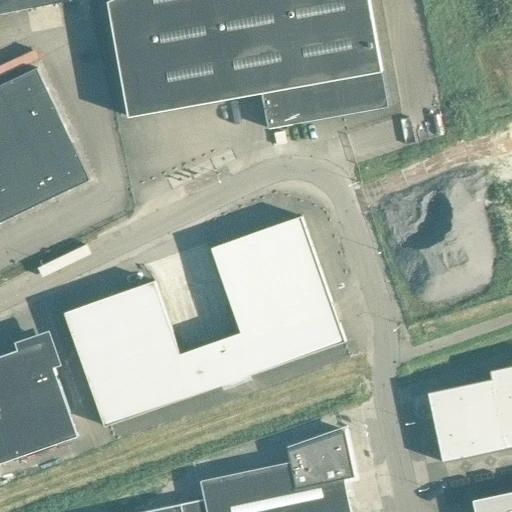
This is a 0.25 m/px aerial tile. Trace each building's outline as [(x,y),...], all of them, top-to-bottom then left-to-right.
[(0,0),(0,14),(67,0),(0,0)] [(389,107),(370,0),(113,0),(109,2),(130,117),(263,93),(269,129),(389,107)] [(0,85),(0,223),(92,180),(38,67),(0,85)] [(212,343),(226,384),(347,342),(303,216),(212,248),(242,332),(212,343)] [(226,384),(212,343),(182,354),(156,280),(65,312),(106,427),(226,384)] [(0,356),(0,452),(4,463),(79,437),(46,341),(0,356)] [(511,447),(511,366),(491,371),(493,379),(429,393),(444,462),(511,447)] [(289,451),(291,462),(65,510),(65,511),(351,511),(345,479),(355,477),(346,431),(289,451)] [(476,511),(511,511),(511,492),(474,500),(476,511)]
